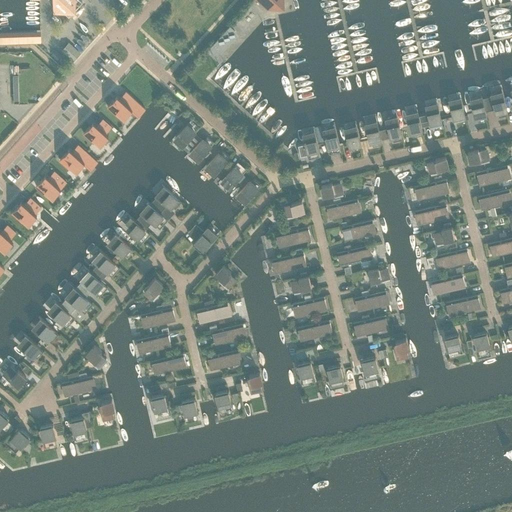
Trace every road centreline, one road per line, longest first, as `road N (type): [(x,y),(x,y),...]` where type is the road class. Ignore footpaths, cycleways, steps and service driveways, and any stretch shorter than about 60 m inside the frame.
road 1 (residential): [(0,207),(137,52)]
road 2 (residential): [(40,407),(34,396),(155,258)]
road 3 (residential): [(275,184),(137,52)]
road 4 (residential): [(494,320),(453,142)]
road 5 (unclassified): [(0,155),(113,31),(122,39)]
road 6 (residential): [(347,350),(308,176)]
road 7 (residential): [(308,176),(453,142)]
road 8 (residential): [(187,283),(275,184)]
